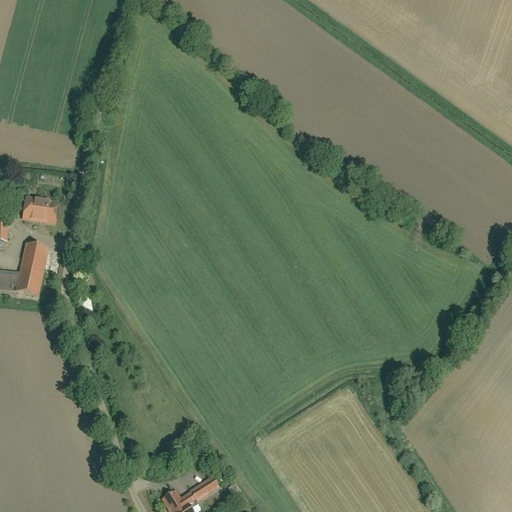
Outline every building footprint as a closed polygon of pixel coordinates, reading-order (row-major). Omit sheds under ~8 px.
[(25,200),(22,220),(54,226),(57,205),(25,200)] [(46,251),(27,247),(17,294),(36,298),(46,251)] [(16,275),(0,273),(0,291),(14,293),(16,275)] [(92,293),(81,294),(83,315),(94,314),(92,293)] [(212,479),(178,500),(173,492),(159,500),(166,511),(190,511),(188,508),(218,489),(212,479)]
